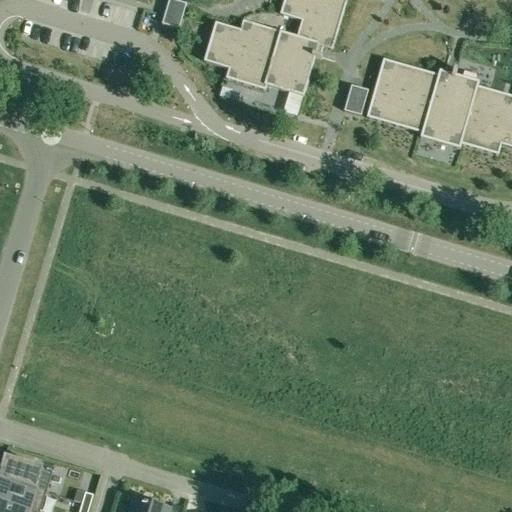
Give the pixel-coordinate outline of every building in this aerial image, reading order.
[(284,0),(280,16),(301,23),(296,39),(243,23),(240,32),(215,25),(203,64),(228,71),(225,81),(265,92),(266,88),(303,99),(315,59),(321,61),(321,58),(320,58),(323,49),(332,52),(347,0),(284,0)] [(162,26),(178,31),(186,6),(169,1),(162,26)] [(438,77),(383,61),(366,119),(421,135),(420,140),(460,151),(461,146),(498,157),(501,147),(511,149),(511,98),(478,88),(479,84),(455,77),(457,71),(454,70),(453,72),(445,69),(444,74),(439,72),(438,77)] [(368,92),(351,87),(344,113),(361,118),(368,92)] [(4,459),(0,474),(0,481),(45,495),(52,474),(4,459)] [(0,504),(26,511),(40,511),(45,495),(0,481),(0,504)] [(83,494),(80,506),(88,508),(91,496),(83,494)] [(142,505),(134,503),(135,501),(134,501),(130,511),(168,511),(167,511),(166,511),(147,506),(147,505),(143,504),(142,505)]
